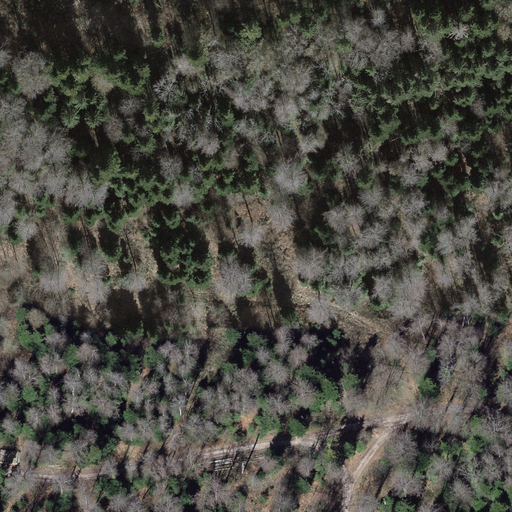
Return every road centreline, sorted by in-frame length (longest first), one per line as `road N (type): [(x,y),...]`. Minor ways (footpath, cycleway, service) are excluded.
road 1 (track): [(344,511),(339,464),(312,440),(59,478),(0,467)]
road 2 (track): [(312,440),(399,417),(346,491)]
